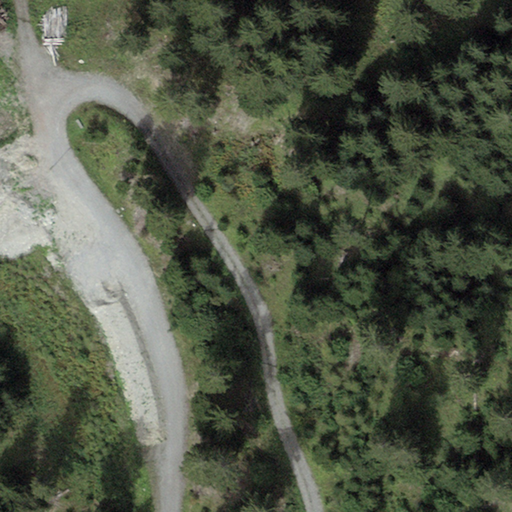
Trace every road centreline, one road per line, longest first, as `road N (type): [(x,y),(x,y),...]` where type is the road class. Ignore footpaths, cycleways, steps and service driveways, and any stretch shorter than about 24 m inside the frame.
road 1 (track): [(312,511),(241,280),(142,117),(108,87),(82,85),(58,96),(48,121),(170,367),(177,441),(171,511)]
road 2 (track): [(48,121),(32,81),(22,0)]
